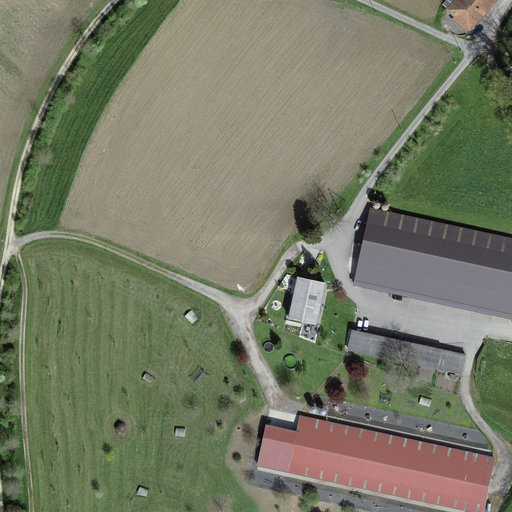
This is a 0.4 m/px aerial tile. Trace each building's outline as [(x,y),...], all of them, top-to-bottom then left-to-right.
[(455,0),(445,13),(472,37),(503,0),(455,0)] [(511,241),(368,209),(352,283),(511,319),(511,241)] [(326,284),(296,278),(287,320),(317,327),(326,284)] [(466,354),(352,332),(347,355),(461,377),(466,354)] [(484,511),(496,457),(300,416),(288,473),(471,511),(484,511)]
